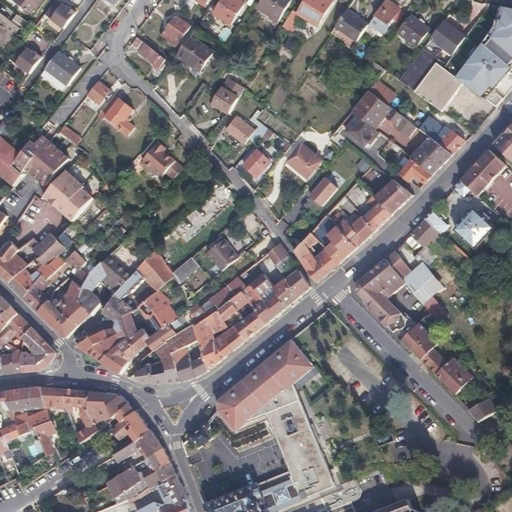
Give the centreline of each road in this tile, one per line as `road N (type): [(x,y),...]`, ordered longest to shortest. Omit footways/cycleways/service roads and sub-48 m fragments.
road 1 (residential): [(285,242),(231,172),(109,53)]
road 2 (tertiary): [(333,286),(436,193),(511,106)]
road 3 (residential): [(333,286),(478,435),(511,430)]
road 4 (tertiary): [(201,389),(333,286)]
road 5 (residential): [(81,380),(59,341),(0,285)]
